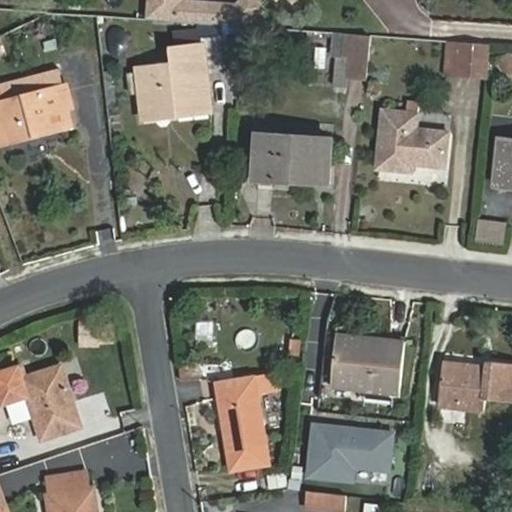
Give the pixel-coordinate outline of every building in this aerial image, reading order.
[(212,26),(214,3),(186,2),(185,0),(149,0),(149,6),(178,8),(177,23),(212,26)] [(244,0),(239,5),(214,3),(212,26),(246,28),(267,10),(257,0),(244,0)] [(277,0),(257,0),(267,10),(278,0),(277,0)] [(178,8),(149,6),(148,21),(177,23),(178,8)] [(211,54),(226,52),(224,33),(209,35),(211,54)] [(351,76),(367,77),(372,37),(343,35),(342,53),(354,55),(351,76)] [(176,102),(176,112),(214,107),(208,42),(174,45),(176,63),(138,69),(140,107),(176,102)] [(444,77),(456,77),(461,44),(448,43),(444,77)] [(456,77),(487,79),(489,46),(461,44),(456,77)] [(0,84),(0,104),(66,89),(62,70),(0,84)] [(66,89),(0,104),(0,140),(1,145),(78,125),(70,88),(66,89)] [(142,116),(176,112),(176,102),(140,107),(142,116)] [(417,113),(382,110),(376,168),(412,174),(413,164),(443,167),(447,132),(416,129),(417,113)] [(333,140),(259,132),(255,179),(329,187),(333,140)] [(511,157),(511,138),(498,137),(496,156),(511,157)] [(511,157),(496,156),(492,187),(511,189),(511,157)] [(511,223),(511,222),(480,220),(478,242),(510,246),(511,223)] [(99,249),(114,249),(114,228),(99,228),(99,249)] [(90,328),(71,332),(74,347),(94,342),(90,328)] [(400,395),(407,341),(338,332),(333,387),(400,395)] [(487,364),(443,359),(437,407),(483,413),(486,397),(511,399),(511,361),(488,358),(487,364)] [(25,365),(1,373),(11,402),(31,396),(43,435),(83,422),(63,363),(28,375),(25,365)] [(282,390),(280,373),(217,381),(232,473),(274,465),(263,393),(282,390)] [(395,432),(318,424),(312,474),(355,479),(356,465),(391,469),(395,432)] [(91,485),(88,471),(48,477),(54,511),(101,511),(97,484),(91,485)] [(309,507),(338,511),(340,493),(312,490),(309,507)] [(340,493),(338,511),(344,511),(346,511),(349,494),(340,493)]
